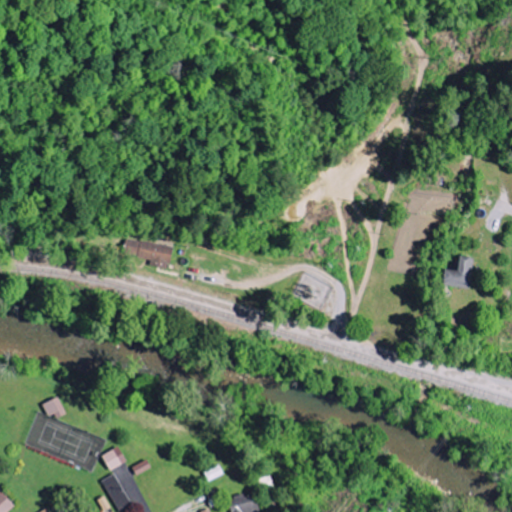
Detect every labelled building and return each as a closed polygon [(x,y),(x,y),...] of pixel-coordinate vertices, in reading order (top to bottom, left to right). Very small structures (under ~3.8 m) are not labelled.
[(125,255),(152,258),(151,266),(172,269),(175,246),(127,239),(125,255)] [(477,258),(462,255),(460,268),(449,267),(446,285),(472,289),(477,258)] [(46,403),(51,419),(67,414),(62,398),(46,403)] [(104,456),(112,470),(129,462),(121,446),(104,456)] [(206,472),(210,481),(226,474),(222,465),(206,472)] [(121,511),(132,508),(118,474),(105,479),(118,511),(121,511)] [(0,511),(9,511),(17,506),(3,490),(0,492),(0,511)] [(256,511),(262,511),(257,492),(229,499),(232,511),(256,511)]
